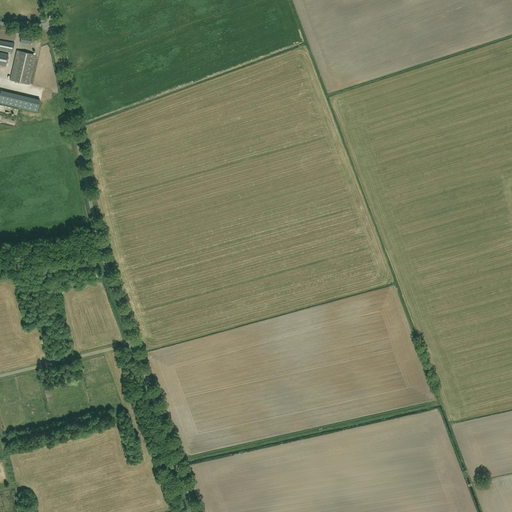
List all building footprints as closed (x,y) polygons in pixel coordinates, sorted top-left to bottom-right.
[(21,42),(31,44),(32,38),(22,36),(21,42)] [(0,40),(0,49),(12,52),(14,43),(0,40)] [(17,50),(10,80),(30,84),(37,55),(17,50)] [(0,52),(0,64),(6,66),(8,54),(0,52)] [(1,90),(0,94),(0,102),(37,111),(40,100),(1,90)]
